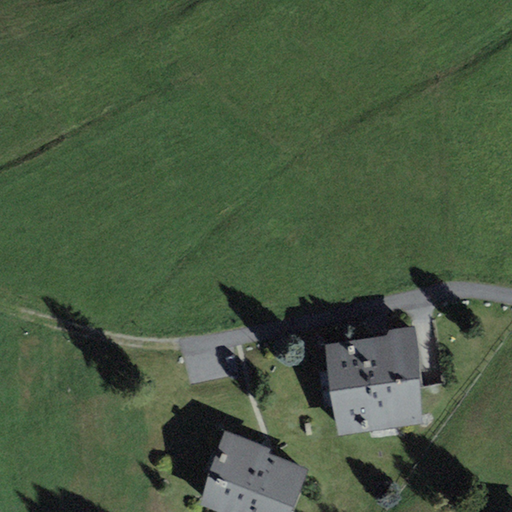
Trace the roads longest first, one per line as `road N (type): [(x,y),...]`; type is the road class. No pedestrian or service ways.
road 1 (residential): [(201,347),(421,296),(511,297)]
road 2 (track): [(201,347),(98,336),(0,305)]
